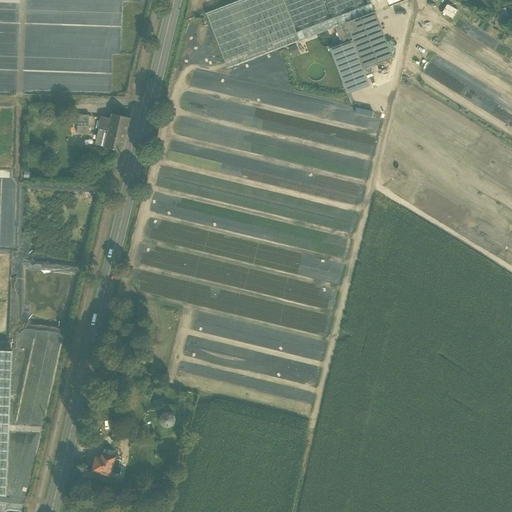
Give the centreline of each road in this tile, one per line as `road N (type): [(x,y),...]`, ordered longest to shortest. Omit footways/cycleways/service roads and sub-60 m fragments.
road 1 (primary): [(51,511),(172,0)]
road 2 (unknown): [(366,211),(405,0)]
